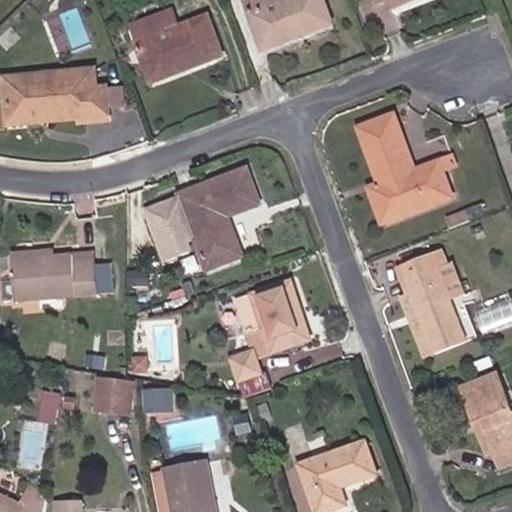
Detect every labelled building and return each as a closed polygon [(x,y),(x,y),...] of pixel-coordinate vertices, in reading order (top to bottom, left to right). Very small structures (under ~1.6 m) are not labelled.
[(319,0),(238,0),(258,53),(330,26),(319,0)] [(374,0),(380,15),(430,0),(374,0)] [(172,10),(128,26),(149,85),(222,59),(207,16),(178,26),(172,10)] [(94,70),(0,75),(0,131),(108,125),(106,87),(95,88),(94,70)] [(407,114),(364,126),(384,183),(373,188),(389,229),(469,201),(455,160),(425,169),(407,114)] [(245,167),(172,195),(201,273),(241,258),(227,222),(261,209),(245,167)] [(450,251),(404,269),(415,296),(408,299),(429,359),(482,342),(463,298),(470,296),(450,251)] [(11,260),(13,303),(97,299),(97,296),(113,295),(111,267),(95,267),(95,256),(11,260)] [(268,291),(245,299),(260,350),(237,358),(244,382),(273,377),(267,361),(323,342),(303,279),(293,281),(296,289),(270,297),(268,291)] [(511,381),(508,373),(469,390),(506,473),(511,470),(511,381)] [(145,384),(105,378),(102,412),(142,417),(145,384)] [(182,388),(152,390),(152,418),(183,414),(182,388)] [(60,423),(66,394),(49,390),(43,420),(60,423)] [(375,441),(303,463),(316,511),(358,511),(350,488),(390,480),(375,441)] [(173,474),(161,475),(166,511),(227,511),(216,460),(173,469),(173,474)] [(9,469),(0,465),(0,511),(53,511),(55,495),(38,487),(29,505),(1,490),(9,469)] [(91,511),(92,504),(64,502),(63,511),(91,511)]
